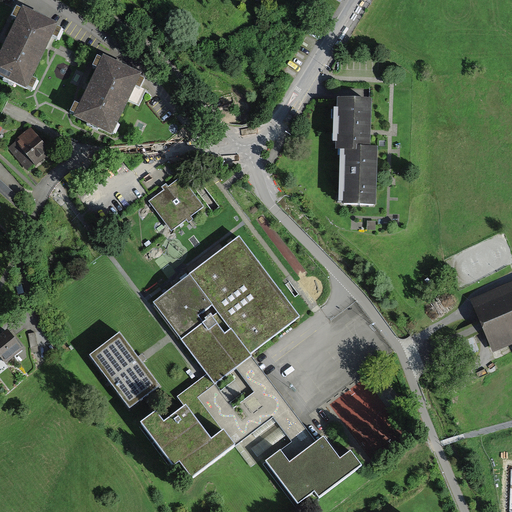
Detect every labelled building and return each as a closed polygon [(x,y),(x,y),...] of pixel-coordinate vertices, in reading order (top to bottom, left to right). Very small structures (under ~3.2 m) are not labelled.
[(58,26),(22,9),(0,54),(0,78),(27,91),(58,26)] [(107,60),(79,117),(116,135),(144,78),(107,60)] [(340,152),(338,206),(376,207),(378,149),(370,148),(372,101),(338,100),(336,152),(340,152)] [(53,153),(32,128),(9,147),(30,172),(53,153)] [(177,177),(145,201),(168,232),(200,208),(177,177)] [(0,233),(3,236),(19,211),(8,199),(14,189),(0,181),(0,233)] [(241,239),(155,305),(216,385),(243,365),(255,356),(254,354),(302,318),(241,239)] [(511,275),(463,294),(488,357),(511,347),(511,275)] [(9,330),(0,337),(0,355),(7,364),(25,350),(9,330)] [(120,331),(86,357),(129,414),(163,389),(120,331)] [(159,413),(143,425),(176,469),(184,463),(197,480),(239,448),(227,433),(214,443),(187,407),(166,423),(159,413)] [(282,453),(267,464),(299,506),(316,494),(320,499),(363,466),(353,453),(342,461),(326,439),(291,465),(282,453)]
